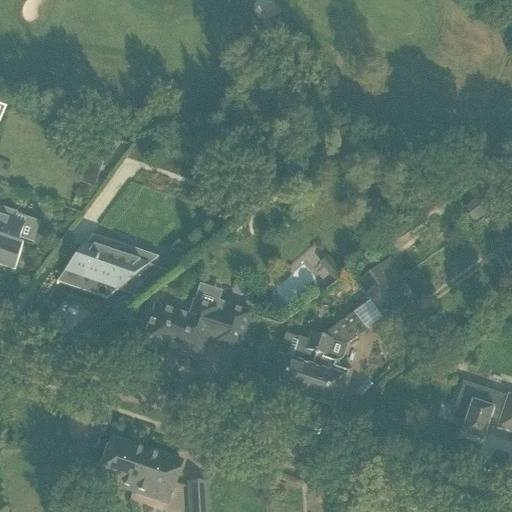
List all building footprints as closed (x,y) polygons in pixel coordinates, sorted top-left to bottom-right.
[(90,149),(86,161),(101,166),(105,154),(90,149)] [(17,214),(0,207),(0,265),(14,270),(22,246),(17,245),(24,226),(14,222),(17,214)] [(170,273),(85,245),(63,274),(116,292),(125,285),(146,292),(170,273)] [(319,265),(334,282),(342,274),(328,257),(319,265)] [(381,266),(354,285),(368,303),(369,303),(394,284),(381,266)] [(394,284),(369,303),(381,319),(384,323),(409,304),(402,294),(394,284)] [(222,318),(213,315),(214,311),(194,304),(189,321),(174,317),(175,315),(155,308),(144,342),(198,360),(206,335),(215,338),(213,345),(237,353),(250,314),(225,306),(222,318)] [(322,337),(301,398),(338,411),(348,380),(347,380),(350,371),(337,367),(339,361),(341,360),(346,345),(366,332),(366,331),(353,315),(353,314),(321,337),(322,337)] [(298,339),(290,361),(276,356),(267,385),(280,389),(279,391),(301,398),(322,337),(321,337),(311,334),(308,342),(298,339)] [(496,429),(511,434),(511,396),(507,395),(505,399),(464,385),(454,417),(465,421),(460,436),(482,444),(489,423),(497,426),(496,429)] [(97,481),(94,490),(114,497),(117,488),(132,493),(146,451),(111,439),(104,458),(97,481)] [(85,446),(70,450),(77,480),(93,476),(85,446)] [(146,451),(132,493),(167,505),(175,482),(181,463),(146,451)] [(206,511),(205,483),(189,484),(190,511),(206,511)]
